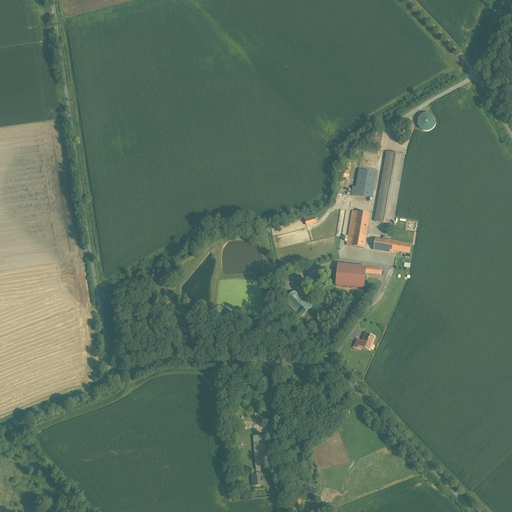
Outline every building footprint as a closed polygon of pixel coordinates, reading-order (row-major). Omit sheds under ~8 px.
[(405,155),(387,152),(377,223),(394,226),(395,218),(405,155)] [(377,173),(359,170),(356,188),(355,196),(372,199),(377,173)] [(370,214),(353,212),(347,246),(364,249),(370,214)] [(307,226),(315,223),(313,217),(305,219),(307,226)] [(395,242),(376,239),(374,251),(393,254),(395,242)] [(411,245),(395,242),(393,254),(397,254),(397,252),(406,254),(405,258),(411,259),(411,254),(410,254),(411,245)] [(378,269),(338,265),(336,286),(364,289),(366,274),(377,275),(378,269)] [(324,282),(314,271),(307,278),(317,289),(324,282)] [(305,300),(296,290),(285,301),(301,317),(312,307),(305,299),(305,300)] [(266,436),(254,437),(256,467),(262,466),(268,466),(266,436)] [(262,466),(256,467),(257,475),(252,475),(253,487),(264,486),(264,482),(263,482),(262,474),(262,466)] [(317,490),(306,486),(302,495),(312,499),(317,490)]
